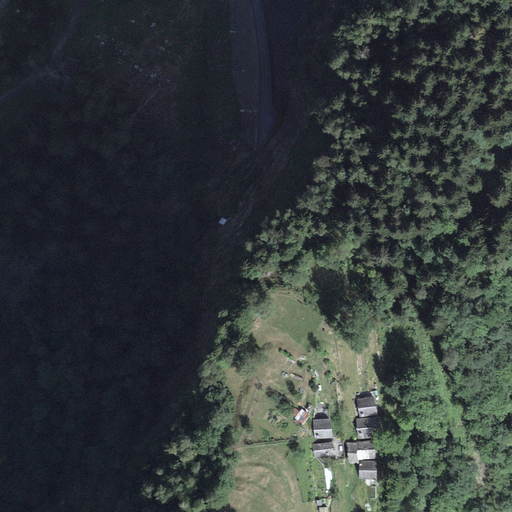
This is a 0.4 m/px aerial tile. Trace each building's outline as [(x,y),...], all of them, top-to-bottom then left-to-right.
[(375,397),(357,400),(359,417),(377,414),(375,397)] [(313,408),(309,405),(305,411),(301,409),(295,418),(296,419),(294,421),(299,425),(300,423),(302,425),(308,415),(313,408)] [(376,418),(357,420),(359,438),(378,436),(376,418)] [(331,420),(313,421),(314,438),(332,437),(331,420)] [(373,441),(347,444),(349,463),(357,462),(357,459),(375,458),(373,441)] [(333,443),(312,445),(314,457),(334,455),(333,443)] [(377,462),(360,461),(359,478),(376,479),(377,462)]
